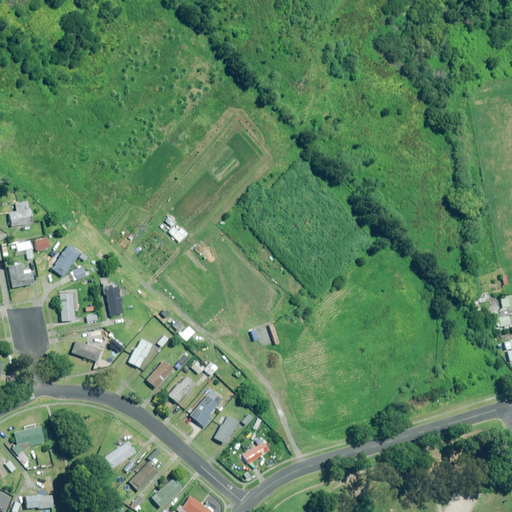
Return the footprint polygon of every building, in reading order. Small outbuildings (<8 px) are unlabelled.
[(30,223),(26,201),(13,204),(14,211),(6,213),(9,227),(30,223)] [(77,253),(66,245),(49,269),(60,277),(77,253)] [(29,247),(23,248),(25,259),(31,258),(29,247)] [(20,271),(19,264),(7,266),(11,288),(31,284),(28,269),(20,271)] [(84,276),(80,267),(70,271),(75,280),(84,276)] [(122,273),(119,269),(113,272),(116,277),(122,273)] [(110,288),(109,285),(100,288),(101,294),(103,293),(108,316),(120,313),(117,303),(118,302),(114,287),(110,288)] [(76,311),(75,292),(57,293),(59,321),(73,320),(72,311),(76,311)] [(469,305),(485,301),(485,298),(488,297),(487,292),(467,297),(469,305)] [(511,314),(511,295),(500,298),(499,294),(494,295),(495,303),(500,302),(502,310),(492,312),(494,319),(496,327),(510,324),(508,316),(511,314)] [(105,334),(104,329),(85,333),(86,338),(105,334)] [(167,339),(162,335),(155,343),(160,347),(167,339)] [(511,338),(503,341),(508,361),(511,360),(511,338)] [(150,344),(139,339),(134,348),(133,348),(126,362),(136,367),(142,357),(143,357),(150,344)] [(102,351),(74,341),(70,353),(98,363),(102,351)] [(188,358),(184,354),(176,362),(181,366),(188,358)] [(171,369),(161,361),(144,381),(154,389),(171,369)] [(203,368),(195,361),(189,368),(198,374),(203,368)] [(213,371),(207,365),(203,370),(209,376),(213,371)] [(193,385),(185,377),(180,383),(179,382),(166,396),(174,403),(182,394),(183,394),(193,385)] [(215,405),(204,396),(188,416),(202,428),(211,417),(207,414),(215,405)] [(251,417),(247,413),(240,422),(244,425),(251,417)] [(236,421),(225,415),(212,438),(222,444),(228,433),(229,434),(236,421)] [(42,442),(37,425),(25,428),(25,430),(13,433),(16,446),(18,445),(19,450),(29,447),(29,446),(42,442)] [(267,451),(260,441),(248,448),(249,450),(241,455),(246,464),(267,451)] [(133,453),(126,442),(102,458),(110,469),(133,453)] [(27,459),(21,452),(17,455),(23,463),(27,459)] [(14,468),(8,460),(4,464),(10,472),(14,468)] [(130,461),(122,469),(125,473),(133,466),(130,461)] [(156,472),(146,462),(127,482),(137,492),(156,472)] [(179,489),(171,479),(149,498),(158,508),(179,489)] [(51,507),(50,496),(39,496),(39,495),(24,497),(25,508),(35,507),(35,508),(51,507)] [(141,500),(136,496),(128,505),(133,509),(141,500)] [(174,511),(176,511),(209,511),(188,497),(180,507),(178,505),(174,511)] [(15,511),(19,504),(14,502),(10,511),(12,511),(15,511)]
